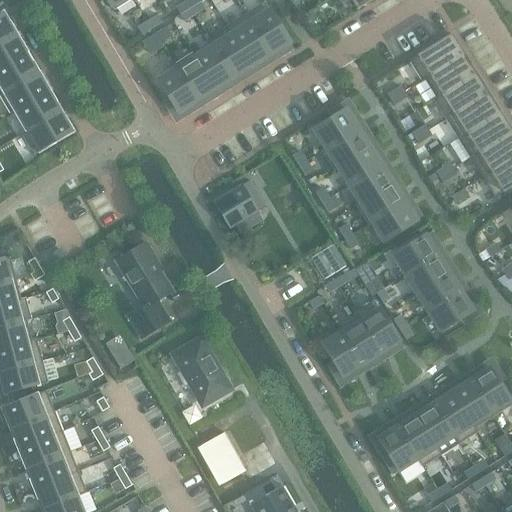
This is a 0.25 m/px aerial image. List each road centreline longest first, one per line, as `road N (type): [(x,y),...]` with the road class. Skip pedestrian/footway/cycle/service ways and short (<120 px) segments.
road 1 (residential): [(172,156),(378,511)]
road 2 (residential): [(172,156),(426,0)]
road 3 (residential): [(95,154),(11,8)]
